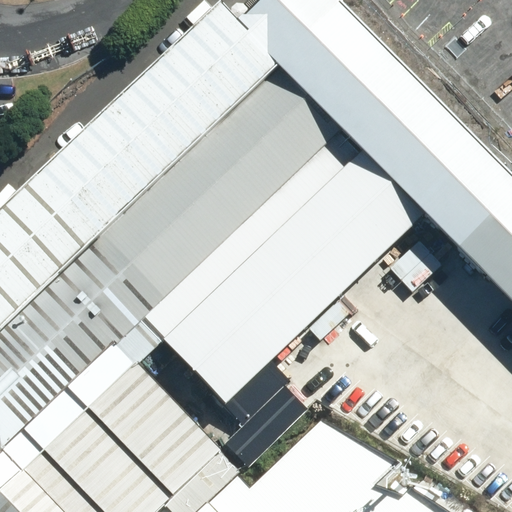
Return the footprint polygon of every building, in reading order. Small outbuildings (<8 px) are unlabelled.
[(511,189),(337,0),(239,0),(215,23),(511,345),(511,189)] [(0,315),(264,78),(198,6),(0,185),(0,315)] [(324,144),(264,78),(0,315),(0,436),(123,325),(324,144)] [(405,233),(324,144),(123,325),(204,414),(263,361),(333,297),(405,233)] [(263,361),(511,499),(511,397),(333,297),(263,361)] [(0,436),(0,511),(196,511),(201,508),(241,472),(115,333),(0,436)] [(293,382),(224,444),(245,467),(313,405),(293,382)] [(241,472),(201,508),(204,511),(294,511),(251,463),(241,472)] [(482,511),(433,478),(395,511),(482,511)]
